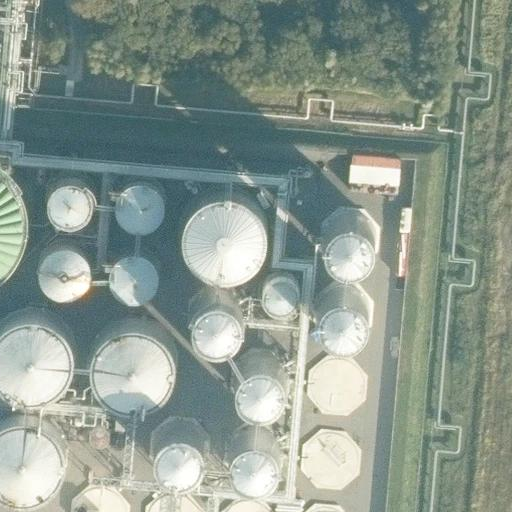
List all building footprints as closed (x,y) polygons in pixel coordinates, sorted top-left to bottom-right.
[(0,272),(3,271),(11,263),(17,253),(23,243),(26,232),(28,220),(27,209),(25,197),(21,186),(16,176),(8,167),(0,159),(0,272)] [(74,169),(70,169),(67,169),(63,170),(59,171),(56,173),(53,175),(50,178),(48,181),(47,185),(46,189),(45,192),(45,196),(46,200),(47,204),(49,207),(51,210),(54,213),(57,215),(60,217),(64,218),(68,219),(72,219),(76,218),(79,217),(83,215),(86,213),(89,211),(91,208),(93,204),(94,201),(95,197),(95,193),(95,189),(94,186),(92,182),(90,179),(88,176),(85,173),(82,171),(78,170),(74,169)] [(120,181),(118,183),(116,186),(115,189),(113,193),(113,196),(113,199),(113,203),(114,206),(115,209),(116,213),(118,215),(120,218),(123,220),(126,222),(129,224),(132,225),(135,226),(139,226),(142,226),(146,225),(149,224),(152,223),(155,221),(158,219),(160,216),(162,214),(164,211),(165,208),(166,204),(166,201),(166,197),(166,194),(165,191),(164,187),(162,184),(160,182),(157,179),(155,177),(152,175),(149,174),(145,173),(142,173),(138,172),(135,173),(132,174),(128,175),(125,176),(123,178),(120,181)] [(204,191),(199,194),(194,198),(190,203),(186,209),(184,215),(182,221),(181,227),(182,234),(183,240),(185,246),(188,252),(192,257),(197,261),(202,265),(208,268),(214,270),(220,271),(227,271),(233,271),(239,269),(245,266),(250,263),(255,259),(259,254),(263,248),(265,242),(267,236),(268,230),(267,223),(266,217),(264,211),(261,205),(257,200),(252,196),(247,192),(241,189),(235,187),(229,186),(222,186),(216,186),(210,188),(204,191)] [(42,249),(39,253),(37,259),(37,264),(37,269),(39,274),(41,279),(45,283),(49,287),(53,289),(58,291),(64,292),(69,291),(74,290),(79,287),(83,284),(87,280),(89,275),(91,270),(92,265),(91,259),(90,254),(87,250),(84,245),(80,242),(75,239),(70,238),(65,237),(59,237),(54,239),(49,241),(45,245),(42,249)] [(125,296),(130,297),(136,297),(142,296),(147,294),(151,291),(155,287),(158,282),(160,276),(161,271),(160,265),(159,260),(156,255),(152,251),(148,247),(142,245),(137,244),(131,243),(126,245),(120,247),(116,250),(112,254),(109,259),(107,264),(107,270),(107,276),(109,281),(111,286),(115,290),(120,294),(125,296)] [(266,303),(269,306),(273,308),(277,309),(282,309),(286,309),(290,307),(294,304),(297,301),(299,297),(300,293),(301,288),(300,284),(298,280),(296,276),(292,273),(288,271),(284,270),(280,269),(275,270),(271,272),(267,274),(264,278),(262,281),(261,286),(261,290),(261,295),(263,299),(266,303)] [(73,362),(74,356),(75,350),(74,344),(73,338),(71,332),(68,327),(64,322),(60,318),(55,314),(50,311),(44,309),(38,308),(32,307),(26,308),(20,309),(14,311),(9,314),(4,318),(0,321),(0,378),(4,382),(9,386),(14,389),(20,391),(26,392),(32,392),(38,392),(44,391),(50,389),(55,386),(60,382),(64,378),(68,373),(71,368),(73,362)] [(164,388),(168,383),(171,378),(173,373),(175,367),(176,361),(175,355),(174,349),(173,343),(170,337),(167,332),(162,328),(158,324),(153,321),(147,319),(141,317),(135,316),(129,316),(123,317),(117,319),(112,322),(107,325),(102,329),(98,334),(95,339),(93,345),(91,351),(90,357),(91,363),(92,369),(93,375),(96,380),(99,385),(104,390),(108,393),(113,397),(119,399),(125,401),(131,401),(137,401),(143,400),(149,398),(154,396),(159,392),(164,388)] [(286,396),(316,377),(295,342),(264,361),(286,396)] [(188,467),(191,456),(221,465),(234,421),(187,407),(171,461),(188,467)] [(57,480),(60,476),(63,471),(65,466),(66,461),(67,455),(67,450),(66,445),(65,439),(62,434),(60,430),(56,425),(53,421),(48,418),(44,415),(39,413),(33,412),(28,411),(22,411),(17,411),(12,413),(7,414),(2,417),(0,418),(0,488),(3,490),(7,492),(13,494),(18,495),(23,496),(29,496),(34,495),(39,493),(44,491),(49,488),(53,484),(57,480)] [(265,427),(270,464),(305,460),(301,423),(265,427)] [(37,511),(38,499),(2,498),(1,511),(37,511)]
